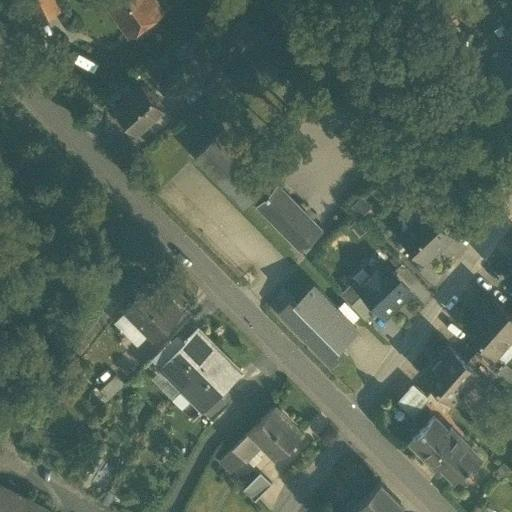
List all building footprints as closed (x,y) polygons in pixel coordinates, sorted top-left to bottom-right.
[(51,0),(26,0),(37,21),(57,11),(51,0)] [(161,14),(150,0),(107,0),(115,11),(112,13),(125,32),(134,26),(137,31),(161,14)] [(258,22),(241,36),(251,48),(261,41),(265,45),(273,39),(258,22)] [(511,24),(505,30),(511,39),(511,49),(491,65),(504,83),(511,93),(511,24)] [(251,48),(241,36),(235,41),(246,53),(251,48)] [(217,73),(201,50),(184,63),(200,82),(199,82),(214,102),(241,83),(234,72),(230,75),(224,68),(217,73)] [(183,62),(159,82),(168,93),(173,89),(180,99),(199,82),(200,82),(184,63),(183,62)] [(304,85),(288,67),(279,75),(295,93),(304,85)] [(295,93),(279,75),(270,84),(287,101),(295,93)] [(141,83),(113,108),(123,120),(120,123),(130,134),(133,131),(135,133),(163,108),(141,83)] [(511,93),(504,83),(492,91),(509,114),(511,111),(511,93)] [(276,183),(223,129),(195,156),(244,207),(252,199),(256,203),(299,248),(320,228),(277,183),(276,183)] [(452,219),(427,193),(418,201),(427,210),(443,227),(452,219)] [(427,210),(399,236),(422,260),(450,234),(443,227),(427,210)] [(383,261),(358,285),(378,309),(385,314),(410,290),(383,261)] [(352,279),(339,292),(369,317),(374,313),(378,309),(358,285),(352,279)] [(294,297),(279,312),(330,363),(345,349),(340,344),(357,327),(313,284),(297,300),(294,297)] [(152,285),(126,311),(154,338),(179,312),(152,285)] [(511,313),(510,312),(493,296),(465,327),(482,343),(495,355),(497,353),(511,336),(511,313)] [(178,348),(159,367),(173,380),(177,376),(185,384),(219,350),(198,328),(178,348)] [(169,340),(150,358),(159,367),(178,348),(169,340)] [(495,355),(482,343),(474,351),(496,371),(505,361),(497,353),(495,355)] [(466,360),(449,345),(422,375),(434,386),(453,403),(478,374),(480,372),(466,360)] [(241,372),(219,350),(185,384),(193,392),(189,396),(202,410),(221,391),(241,372)] [(474,351),(466,360),(480,372),(478,374),(487,381),(496,371),(474,351)] [(115,374),(100,390),(108,397),(123,382),(115,374)] [(410,380),(394,396),(410,412),(426,396),(410,380)] [(453,403),(434,386),(427,395),(445,411),(453,403)] [(221,391),(202,410),(211,419),(230,400),(221,391)] [(272,404),(248,429),(259,440),(274,454),(298,430),(272,404)] [(456,438),(433,415),(408,441),(436,468),(439,465),(454,479),(468,464),(471,467),(481,457),(459,435),(456,438)] [(248,429),(222,455),(233,466),(259,440),(248,429)] [(259,471),(243,488),(254,499),(270,482),(259,471)] [(379,482),(355,506),(361,511),(387,511),(399,501),(379,482)] [(0,486),(0,511),(18,511),(25,499),(0,486)] [(51,511),(25,499),(18,511),(51,511)]
